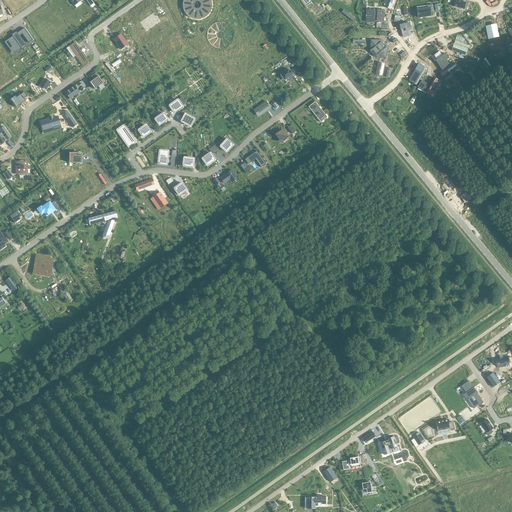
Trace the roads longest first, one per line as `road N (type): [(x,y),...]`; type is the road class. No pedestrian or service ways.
road 1 (unclassified): [(230,511),(511,314)]
road 2 (residential): [(466,360),(249,511)]
road 3 (residential): [(338,72),(215,170),(141,174)]
road 4 (tertiary): [(511,285),(366,106)]
road 5 (residential): [(0,159),(19,144),(32,106),(92,63),(92,33),(140,0)]
road 6 (residential): [(141,174),(0,266)]
road 7 (residential): [(487,13),(427,40),(366,106)]
